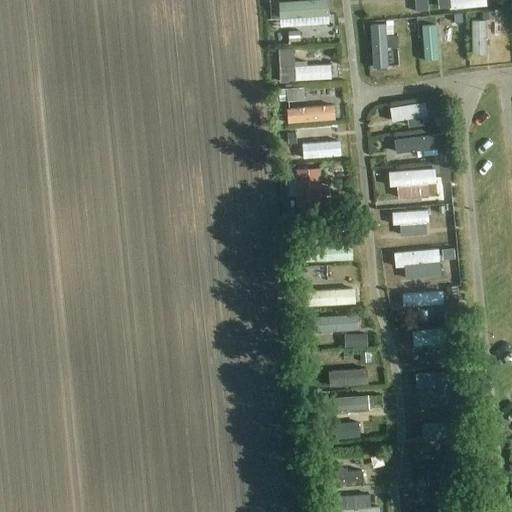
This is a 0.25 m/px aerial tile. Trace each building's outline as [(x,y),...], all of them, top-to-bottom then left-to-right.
[(431,0),(432,9),(448,7),(449,9),(485,6),(484,0),(431,0)] [(298,29),(298,14),(287,15),(286,4),(238,6),(239,32),(298,29)] [(295,84),(295,59),(258,60),(258,52),(242,53),(243,86),(295,84)] [(241,91),(242,106),(269,104),(268,90),(241,91)] [(271,92),(271,105),(295,104),(294,91),(271,92)] [(248,108),(249,127),(299,125),(298,106),(248,108)] [(319,195),(319,186),(318,169),(296,170),(296,173),(297,189),(297,195),(298,211),(320,210),(319,195)] [(264,202),(289,201),(288,170),(263,171),(264,202)] [(317,334),(318,348),(359,345),(358,330),(317,334)] [(343,371),(341,371),(323,372),(324,387),(360,385),(359,370),(343,371)] [(304,374),(304,388),(322,387),(321,373),(304,374)] [(323,426),(321,412),(304,414),(305,428),(323,426)] [(304,458),(325,452),(321,439),(300,446),(304,458)] [(325,483),(323,469),(307,471),(309,485),(325,483)] [(432,503),(454,501),(454,495),(463,494),(462,476),(442,478),(443,486),(431,487),(432,503)]
